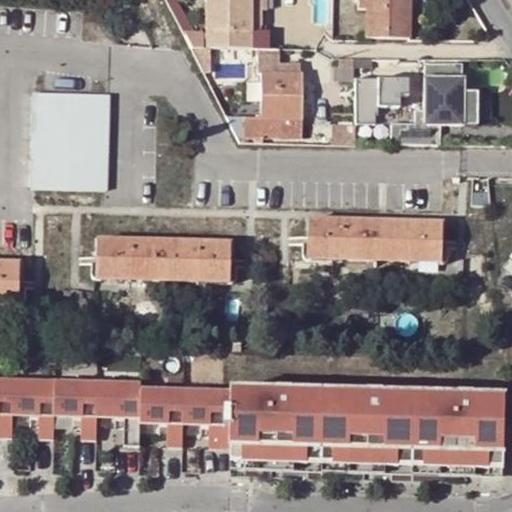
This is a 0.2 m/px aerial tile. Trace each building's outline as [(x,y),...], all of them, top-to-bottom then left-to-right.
[(172,0),(164,0),(170,12),(178,9),(172,0)] [(210,50),(250,50),(250,0),(204,0),(204,49),(210,50)] [(250,0),(250,50),(265,50),(264,34),(259,34),(259,12),(265,12),(265,0),(250,0)] [(407,0),(357,0),(357,9),(365,10),(365,38),(407,38),(407,0)] [(183,36),(192,37),(178,9),(170,12),(183,36)] [(95,31),(84,30),(84,40),(94,41),(95,31)] [(190,49),(199,49),(200,37),(192,37),(183,36),(190,49)] [(209,72),(210,50),(204,49),(199,49),(190,49),(202,72),(209,72)] [(226,119),(236,138),(299,139),(299,76),(297,76),(296,67),(279,66),(279,59),(256,58),(256,76),(261,75),(261,119),(226,119)] [(459,66),(423,66),(422,127),(445,126),(446,118),(476,118),(476,94),(459,94),(459,66)] [(357,124),(377,124),(377,106),(409,105),(409,78),(356,79),(357,124)] [(106,96),(33,94),(30,189),(104,191),(106,96)] [(331,125),(331,147),(354,147),(354,124),(331,125)] [(389,141),(388,125),(377,124),(377,141),(389,141)] [(389,146),(415,146),(415,125),(388,125),(389,141),(389,146)] [(341,255),(341,260),(408,262),(408,257),(441,258),(441,225),(308,221),(308,255),(341,255)] [(129,277),(130,281),(196,282),(197,277),(229,278),(230,245),(97,241),(97,275),(129,277)] [(0,299),(18,300),(19,264),(0,263),(0,299)] [(232,450),(232,447),(244,447),(243,464),(273,465),(274,448),(335,449),(334,466),(364,467),(365,450),(425,451),(425,468),(455,468),(455,452),(505,452),(507,398),(475,397),(475,393),(461,393),(461,397),(384,396),(384,392),(370,391),(370,395),(294,394),(294,390),(279,389),(279,393),(210,392),(210,394),(185,394),(185,392),(168,391),(168,393),(142,393),(143,385),(83,384),(83,386),(56,386),(56,384),(40,383),(40,385),(15,385),(15,383),(0,382),(0,439),(14,440),(14,417),(32,418),(40,418),(40,429),(40,440),(55,441),(55,429),(56,418),(83,419),(83,430),(83,441),(98,442),(98,418),(116,418),(125,418),(125,429),(125,447),(141,448),(141,436),(141,425),(169,426),(169,437),(169,448),(184,449),(184,426),(202,426),(211,426),(210,437),(210,449),(232,450)] [(40,418),(32,418),(31,428),(40,429),(40,418)] [(56,418),(55,429),(83,430),(83,419),(56,418)] [(125,418),(116,418),(116,429),(125,429),(125,418)] [(141,425),(141,436),(169,437),(169,426),(141,425)] [(211,426),(202,426),(202,437),(210,437),(211,426)] [(232,464),(243,464),(244,447),(232,447),(232,450),(232,464)] [(274,448),(273,465),(334,466),(335,449),(274,448)] [(365,450),(364,467),(425,468),(425,451),(365,450)] [(455,452),(455,468),(505,470),(505,452),(455,452)]
